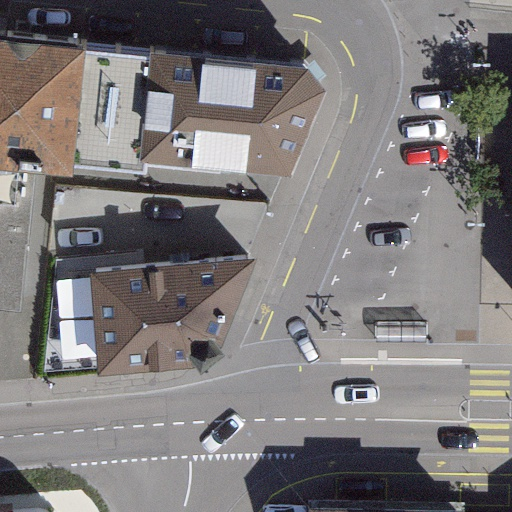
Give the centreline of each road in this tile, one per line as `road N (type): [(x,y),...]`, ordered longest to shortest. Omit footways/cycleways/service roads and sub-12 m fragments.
road 1 (residential): [(278,419),(281,353),(378,103),(374,44),(357,19),(313,0)]
road 2 (tertiary): [(511,415),(278,419)]
road 3 (tertiary): [(188,424),(0,440)]
